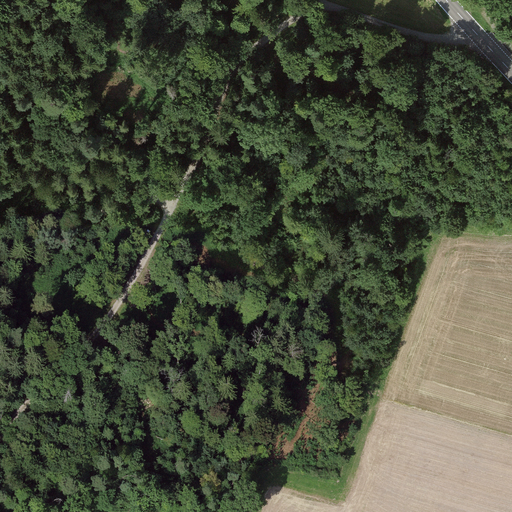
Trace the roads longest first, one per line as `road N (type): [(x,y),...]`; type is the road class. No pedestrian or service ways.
road 1 (track): [(0,232),(185,187),(232,70),(317,3),(444,43),(483,40)]
road 2 (track): [(185,187),(108,317),(23,407),(0,444)]
